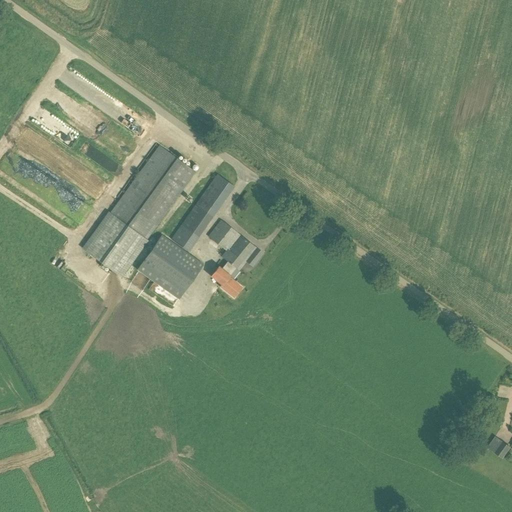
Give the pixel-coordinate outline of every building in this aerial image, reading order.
[(69,67),(61,79),(94,98),(97,92),(95,91),(98,85),(69,67)] [(96,118),(89,128),(95,132),(102,121),(96,118)] [(31,145),(63,168),(71,157),(62,150),(61,152),(38,136),(31,145)] [(147,239),(196,172),(159,145),(110,212),(108,211),(82,248),(122,277),(148,240),(147,239)] [(84,201),(74,195),(65,208),(75,214),(84,201)] [(200,198),(196,204),(213,216),(217,211),(200,198)] [(252,267),(263,254),(220,220),(207,237),(225,251),(221,257),(227,262),(221,269),(218,267),(211,276),(221,285),(219,287),(234,298),(242,287),(229,277),(230,276),(229,276),(235,268),(239,271),(246,262),(252,267)] [(203,264),(172,242),(165,236),(162,234),(143,259),(137,269),(178,299),(184,289),(203,264)] [(503,442),(495,453),(503,459),(511,447),(503,442)]
